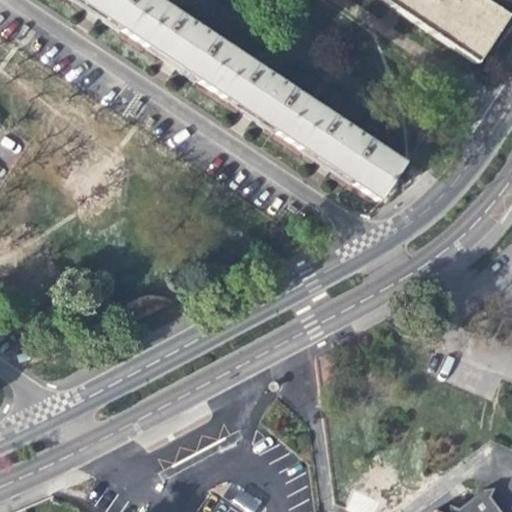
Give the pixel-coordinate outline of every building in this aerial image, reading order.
[(62,0),(113,33),(115,31),(116,28),(98,16),(73,0),(62,0)] [(115,31),(126,39),(151,3),(146,0),(73,0),(98,16),(116,28),(115,31)] [(371,0),(468,63),(499,17),(473,0),(371,0)] [(192,82),(204,90),(228,54),(195,32),(197,30),(186,22),(184,25),(151,3),(126,39),(139,47),(141,45),(170,63),(194,79),(192,82)] [(190,84),(192,82),(194,79),(170,63),(141,45),(139,47),(138,49),(190,84)] [(270,134),(281,142),(305,105),(274,84),(276,82),(262,73),(261,75),(228,54),(204,90),(218,100),(220,97),(255,120),(272,131),(270,134)] [(268,136),(270,134),(272,131),(255,120),(220,97),(218,100),(217,102),(268,136)] [(338,126),(305,105),(281,142),(294,150),(296,147),(323,165),(348,181),(346,184),(371,201),(396,164),(350,134),(352,132),(340,124),(338,126)] [(344,186),(346,184),(348,181),(323,165),(296,147),(294,150),(293,151),(344,186)] [(187,278),(186,273),(186,272),(185,269),(182,266),(179,264),(176,263),(171,263),(167,265),(162,269),(161,271),(160,275),(160,279),(162,285),(166,289),(170,291),(174,291),(178,291),(181,289),(184,287),(186,283),(187,278)] [(493,511),(484,491),(454,511),(493,511)]
